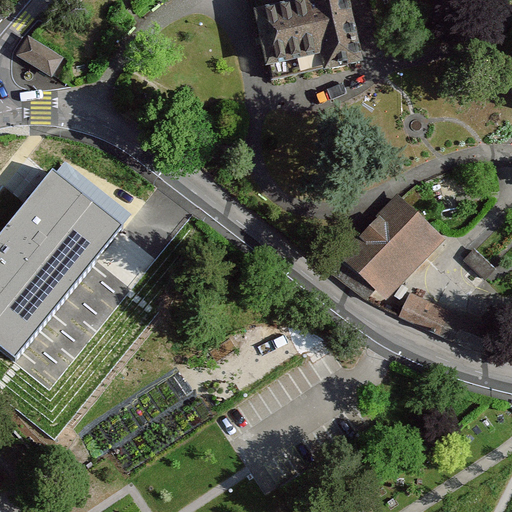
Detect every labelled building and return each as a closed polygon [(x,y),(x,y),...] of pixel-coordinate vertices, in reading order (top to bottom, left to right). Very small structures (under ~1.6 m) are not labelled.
[(351,0),(256,0),(275,87),(365,68),(351,0)] [(18,54),(55,75),(67,55),(31,33),(18,54)] [(61,152),(0,231),(0,350),(16,363),(135,209),(61,152)] [(446,248),(398,198),(336,260),(386,307),(446,248)] [(491,360),(502,335),(407,294),(398,319),(491,360)]
